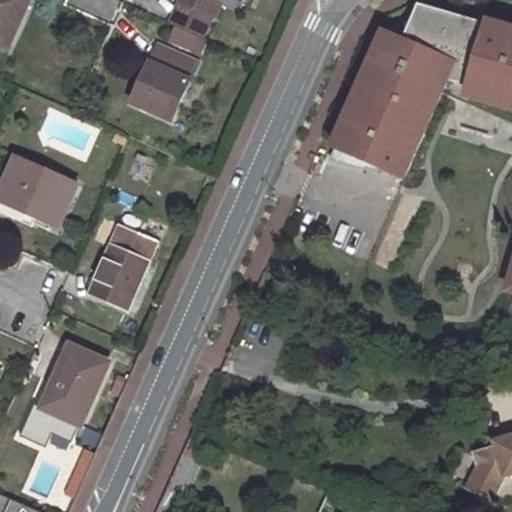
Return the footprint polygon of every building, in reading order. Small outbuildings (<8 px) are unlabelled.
[(0,0),(0,45),(8,49),(29,0),(0,0)] [(177,0),(180,1),(212,15),(215,16),(221,0),(177,0)] [(212,15),(180,1),(170,22),(178,26),(196,34),(202,37),(212,15)] [(511,29),(486,22),(485,28),(416,8),(405,43),(381,32),(331,146),(402,178),(440,93),(445,81),(467,87),(465,96),(511,109),(511,265),(505,291),(511,293),(511,29)] [(196,34),(178,26),(171,40),(190,49),(196,34)] [(148,63),(131,102),(170,119),(194,63),(157,47),(150,64),(148,63)] [(511,124),(511,109),(465,96),(467,87),(445,81),(440,93),(511,124)] [(123,145),(127,136),(115,130),(110,140),(123,145)] [(15,158),(0,191),(0,196),(38,213),(36,217),(59,227),(77,185),(15,158)] [(202,186),(212,191),(218,177),(209,173),(202,186)] [(38,213),(0,196),(0,206),(34,222),(36,217),(38,213)] [(119,228),(90,294),(127,310),(156,243),(119,228)] [(47,372),(55,376),(57,377),(71,346),(61,341),(47,372)] [(57,377),(55,376),(41,407),(81,426),(109,363),(71,346),(57,377)] [(496,379),(481,373),(479,383),(494,387),(496,379)] [(511,434),(507,436),(509,441),(493,446),(471,453),(477,467),(464,489),(490,502),(502,477),(511,473),(511,434)] [(492,441),(493,446),(509,441),(507,436),(492,441)] [(185,456),(159,511),(177,511),(199,462),(185,456)] [(0,511),(38,511),(0,494),(0,511)]
